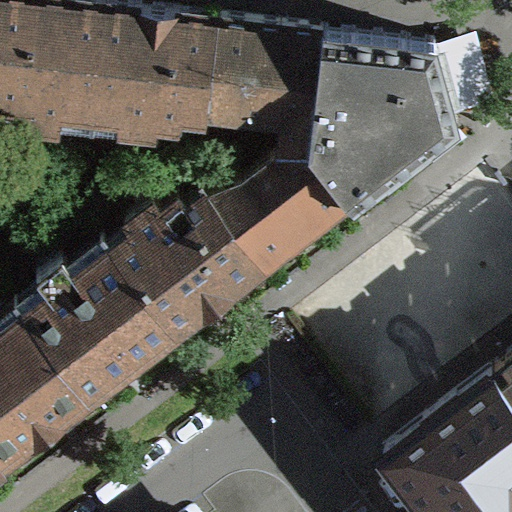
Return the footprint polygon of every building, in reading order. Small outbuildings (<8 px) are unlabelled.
[(60,119),(62,98),(93,102),(94,102),(105,0),(0,0),(0,91),(29,95),(27,115),(60,119)] [(118,105),(117,119),(156,123),(158,109),(180,112),(182,97),(205,100),(215,7),(155,0),(105,0),(94,102),(118,105)] [(311,134),(325,20),(248,11),(215,7),(205,100),(282,109),(279,140),(244,166),(210,179),(208,181),(265,255),(284,241),(352,188),(311,134)] [(351,22),(325,20),(311,134),(352,188),(386,164),(426,133),(455,110),(434,33),(405,29),(356,23),(351,22)] [(208,181),(190,195),(181,183),(163,197),(155,186),(123,210),(132,221),(112,236),(177,321),(196,307),(200,305),(237,276),(265,255),(208,181)] [(62,246),(36,266),(49,283),(24,301),(90,388),(104,377),(177,321),(112,236),(111,235),(75,263),(62,246)] [(67,406),(90,388),(24,301),(0,319),(0,451),(2,455),(23,439),(30,434),(67,406)] [(494,358),(511,381),(511,343),(506,348),(494,358)] [(511,511),(511,381),(494,358),(494,357),(416,416),(383,442),(431,504),(436,511),(511,511)]
